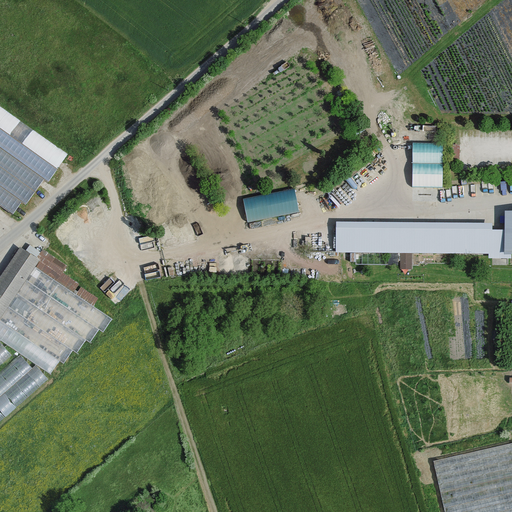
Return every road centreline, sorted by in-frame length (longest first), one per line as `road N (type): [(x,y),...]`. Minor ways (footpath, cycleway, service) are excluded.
road 1 (unclassified): [(283,0),(0,248)]
road 2 (track): [(215,511),(155,304),(100,162)]
road 3 (track): [(258,235),(403,205),(511,199)]
road 4 (track): [(327,265),(258,235),(135,252)]
road 5 (track): [(403,205),(385,148),(330,44)]
